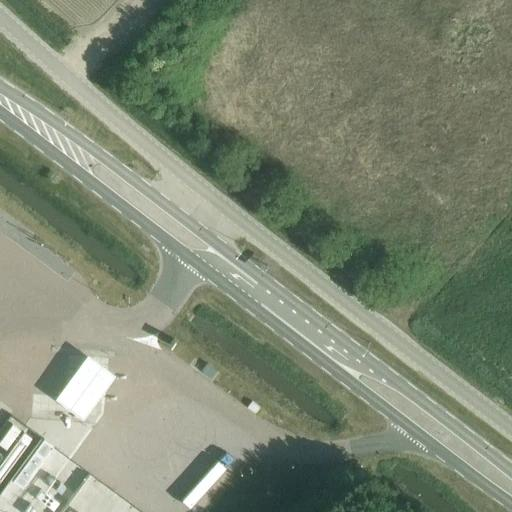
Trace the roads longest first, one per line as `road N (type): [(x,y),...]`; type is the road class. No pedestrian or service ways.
road 1 (unclassified): [(511,430),(0,18)]
road 2 (secondary): [(55,142),(85,179),(511,500)]
road 3 (secondary): [(511,472),(108,161),(55,142)]
